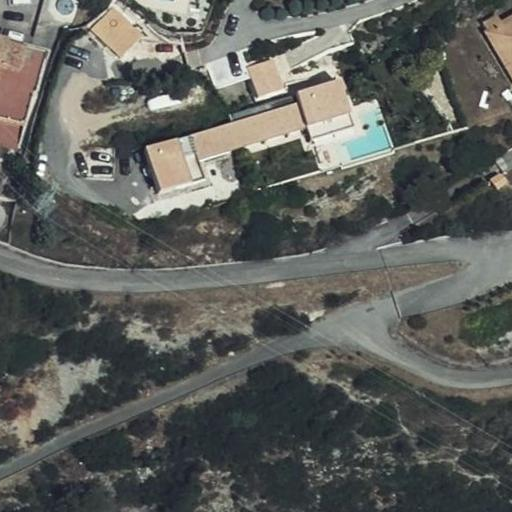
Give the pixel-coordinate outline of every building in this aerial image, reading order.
[(511,8),(481,25),(509,78),(511,76),(511,8)] [(89,34),(120,59),(139,36),(107,11),(89,34)] [(0,74),(19,79),(25,54),(0,48),(0,74)] [(260,103),(285,94),(273,62),(249,73),(260,103)] [(343,86),(301,100),(303,109),(151,158),(165,203),(212,189),(206,171),(312,135),(317,148),(360,134),(343,86)] [(0,205),(12,208),(32,103),(0,97),(0,205)] [(95,155),(94,187),(120,189),(123,157),(95,155)]
